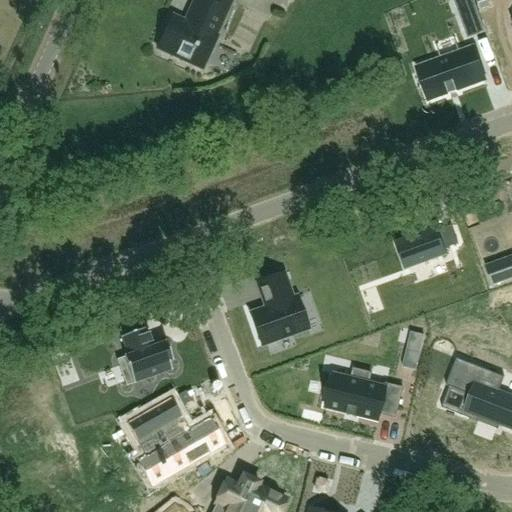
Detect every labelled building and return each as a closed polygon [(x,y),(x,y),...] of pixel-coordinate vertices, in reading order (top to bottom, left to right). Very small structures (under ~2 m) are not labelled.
[(227,0),(194,0),(185,22),(172,16),(157,49),(202,70),(217,37),(215,36),(231,2),(227,0)] [(472,49),(419,68),(430,100),(484,81),(472,49)] [(437,227),(394,243),(405,271),(448,256),(445,250),(459,245),(452,226),(439,231),(437,227)] [(511,279),(511,257),(486,267),(493,287),(511,279)] [(265,309),(250,314),(261,347),(308,330),(296,297),(292,299),(284,274),(256,284),(265,309)] [(127,356),(116,360),(126,387),(172,370),(169,362),(172,361),(165,343),(152,347),(145,329),(121,338),(127,356)] [(419,360),(406,356),(403,368),(416,371),(419,360)] [(511,429),(511,397),(499,393),(505,378),(457,359),(446,386),(473,396),(466,412),(481,418),(480,419),(499,426),(500,425),(511,429)] [(334,375),(326,409),(379,422),(381,412),(396,416),(404,387),(387,383),(385,387),(370,383),(372,374),(354,370),(352,379),(334,375)] [(150,411),(126,424),(136,442),(145,437),(153,453),(145,458),(138,461),(152,486),(167,477),(222,446),(217,437),(218,437),(214,430),(213,430),(208,421),(188,433),(183,423),(184,422),(171,399),(150,411)] [(217,505),(213,511),(280,511),(285,501),(256,487),(257,484),(243,477),(238,487),(226,481),(215,504),(217,505)]
